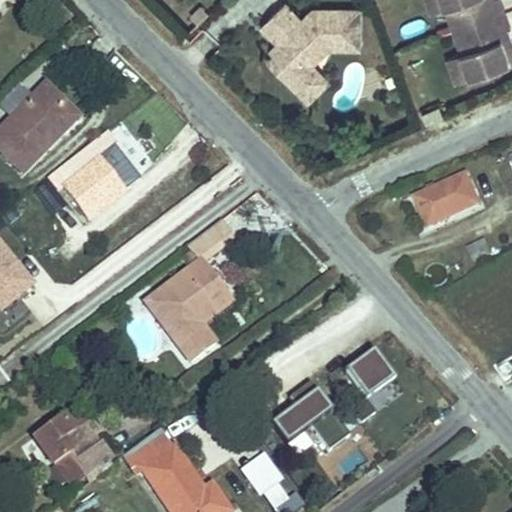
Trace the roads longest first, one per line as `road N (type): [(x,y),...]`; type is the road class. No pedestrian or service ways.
road 1 (unknown): [(271,172),(0,363)]
road 2 (unclassified): [(511,439),(309,212)]
road 3 (unclassified): [(309,212),(105,0)]
road 4 (residential): [(309,212),(511,119)]
